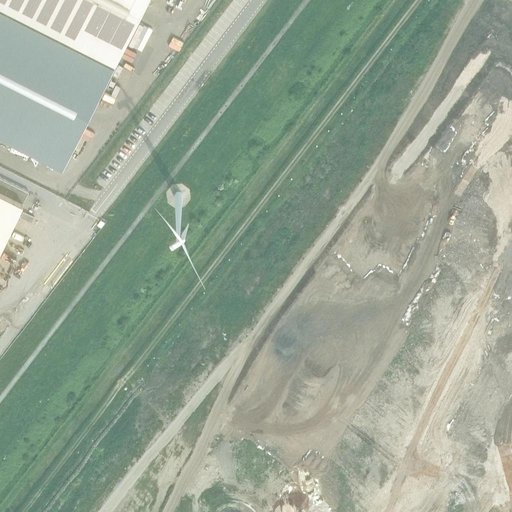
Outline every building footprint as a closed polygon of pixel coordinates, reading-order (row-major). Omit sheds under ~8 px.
[(146,0),(0,0),(0,6),(114,64),(146,0)] [(0,135),(62,167),(114,64),(0,6),(0,135)] [(0,247),(28,191),(0,177),(0,247)] [(177,200),(178,200),(179,200),(180,200),(181,199),(182,198),(182,197),(182,195),(182,194),(181,193),(180,192),(179,192),(178,192),(177,192),(176,192),(175,193),(174,194),(174,195),(174,196),(174,198),(175,199),(176,199),(177,200)] [(482,338),(465,367),(460,377),(479,388),(501,348),(482,338)] [(462,372),(464,363),(458,361),(455,370),(462,372)]
